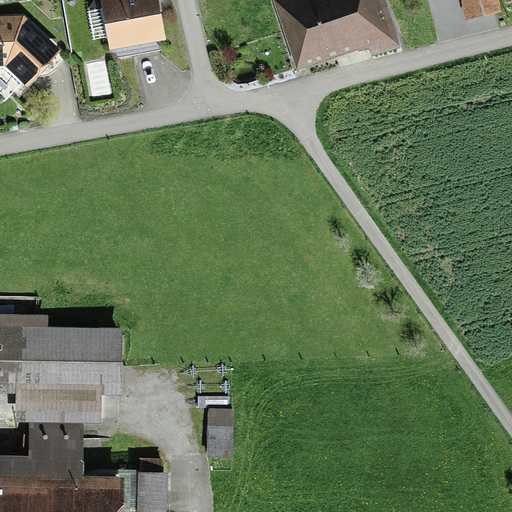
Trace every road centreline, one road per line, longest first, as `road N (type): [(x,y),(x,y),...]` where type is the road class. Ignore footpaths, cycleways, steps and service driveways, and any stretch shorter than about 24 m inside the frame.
road 1 (residential): [(511,36),(205,109)]
road 2 (residential): [(205,109),(0,146)]
